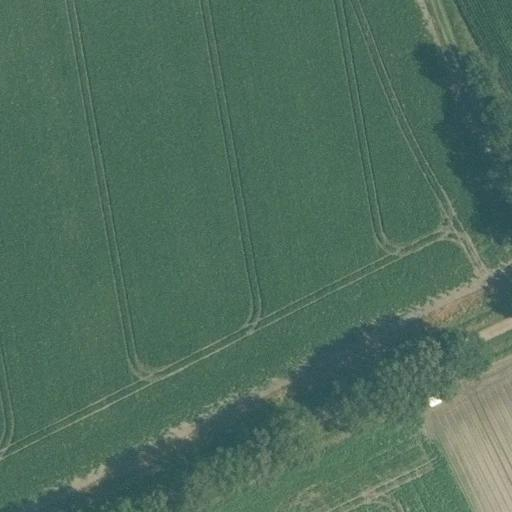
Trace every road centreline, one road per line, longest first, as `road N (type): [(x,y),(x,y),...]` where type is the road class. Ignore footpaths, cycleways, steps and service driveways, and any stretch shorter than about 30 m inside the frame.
road 1 (unclassified): [(135,511),(511,329)]
road 2 (track): [(511,155),(433,0)]
